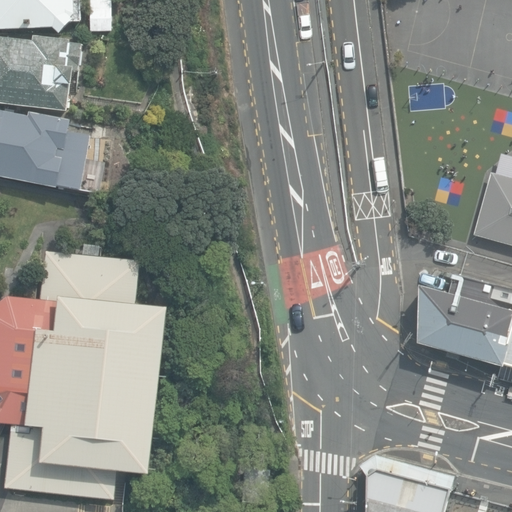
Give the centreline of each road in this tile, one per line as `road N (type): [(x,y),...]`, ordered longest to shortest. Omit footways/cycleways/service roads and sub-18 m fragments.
road 1 (secondary): [(268,0),(309,273),(348,369)]
road 2 (residential): [(348,369),(377,319),(381,286),(348,0)]
road 3 (secondary): [(511,440),(433,419),(348,369)]
road 4 (residential): [(322,511),(322,411),(348,369)]
